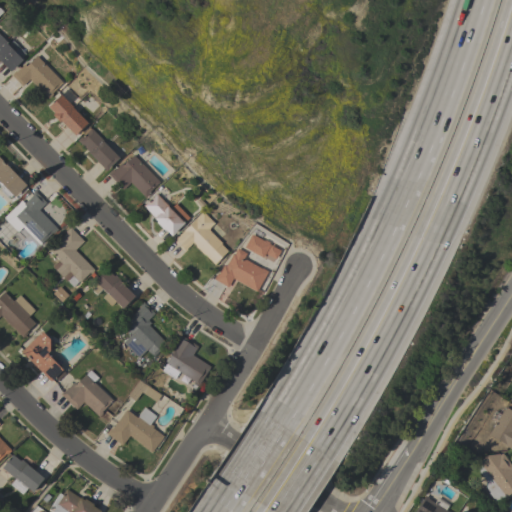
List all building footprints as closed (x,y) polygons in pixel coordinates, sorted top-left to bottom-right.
[(10,71),(0,61),(0,36),(6,42),(5,43),(22,59),(10,71)] [(36,55),(62,82),(51,93),(52,94),(48,98),(29,79),(22,86),(10,74),(14,70),(15,71),(23,63),(25,65),(36,55)] [(47,106),(59,94),(87,122),(74,135),(60,120),(59,122),(52,114),(53,113),(47,106)] [(118,157),(108,167),(109,168),(106,171),(88,152),(76,140),(80,136),(81,138),(84,135),(82,133),(88,127),(90,129),(91,128),(102,140),(118,157)] [(133,155),(158,181),(148,192),(149,193),(144,197),(130,182),(122,189),(107,174),(112,170),(120,163),(122,165),(133,155)] [(0,158),(26,185),(14,196),(12,195),(8,199),(0,191),(0,189),(1,188),(0,187),(0,158)] [(57,229),(53,233),(51,232),(41,243),(14,216),(15,215),(10,210),(20,200),(23,204),(31,195),(30,194),(34,190),(45,202),(38,209),(57,229)] [(175,203),(188,217),(174,231),(175,232),(171,236),(164,228),(163,229),(156,222),(157,221),(153,218),(154,217),(143,206),(144,205),(143,204),(148,200),(148,201),(156,194),(170,208),(175,203)] [(202,211),(214,223),(207,229),(221,243),(220,244),(227,250),(219,258),(220,259),(214,265),(192,242),(183,251),(173,240),(202,211)] [(48,250),(66,232),(65,231),(69,227),(83,241),(74,250),(94,269),(79,284),(56,260),(57,259),(48,250)] [(243,248),(251,234),(269,243),(261,258),(243,248)] [(267,271),(256,291),(232,278),(227,287),(213,279),(216,273),(218,273),(223,264),(225,266),(232,253),(234,254),(237,250),(248,256),(245,261),(260,269),(261,268),(267,271)] [(134,296),(122,308),(115,301),(110,306),(102,297),(106,293),(101,288),(96,294),(88,286),(106,268),(113,275),(115,274),(124,284),(123,285),(134,296)] [(19,294),(34,310),(28,316),(34,323),(26,331),(27,332),(22,338),(11,326),(10,327),(3,319),(4,319),(0,315),(0,294),(3,291),(12,301),(19,294)] [(138,358),(122,342),(131,334),(121,325),(139,307),(138,306),(142,301),(154,313),(147,320),(150,323),(148,325),(167,344),(162,349),(161,348),(153,357),(146,350),(138,358)] [(50,381),(20,351),(41,331),(49,338),(49,350),(46,353),(62,369),(50,381)] [(209,366),(197,385),(193,382),(193,381),(165,363),(173,351),(170,350),(177,340),(175,339),(179,334),(197,346),(192,355),(209,366)] [(97,377),(93,382),(112,400),(101,411),(102,412),(98,416),(83,402),(76,409),(60,394),(64,390),(65,391),(73,382),(75,384),(75,383),(79,378),(80,379),(89,370),(97,377)] [(511,411),(511,447),(511,449),(499,442),(500,441),(497,439),(495,444),(486,439),(489,434),(488,434),(504,406),(511,411)] [(150,452),(128,435),(121,445),(105,433),(109,428),(110,429),(125,409),(136,417),(144,407),(155,416),(150,423),(153,425),(151,427),(154,429),(153,430),(157,433),(158,432),(163,436),(150,452)] [(0,458),(0,438),(11,450),(6,454),(5,453),(0,458)] [(511,465),(511,467),(510,469),(511,471),(511,491),(496,503),(488,492),(489,491),(485,487),(485,485),(485,482),(485,479),(483,477),(482,475),(480,473),(479,472),(479,469),(479,467),(481,465),(477,461),(486,455),(498,453),(499,454),(502,453),(511,465)] [(27,488),(21,495),(9,485),(14,479),(1,467),(12,454),(19,461),(21,459),(43,478),(32,492),(27,488)] [(52,511),(51,511),(62,495),(61,494),(65,488),(79,498),(80,497),(83,500),(84,498),(93,504),(92,505),(100,511),(99,511),(52,511)] [(436,497),(448,504),(444,509),(448,511),(413,511),(424,495),(428,497),(427,499),(433,502),(436,497)]
